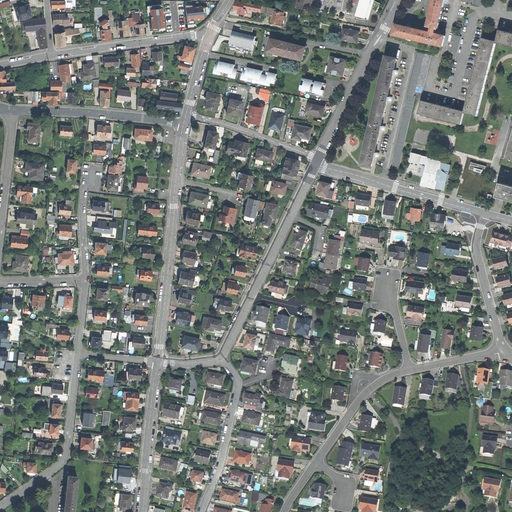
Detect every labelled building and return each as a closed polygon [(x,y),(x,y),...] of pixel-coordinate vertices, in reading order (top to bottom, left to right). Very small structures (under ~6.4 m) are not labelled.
[(296,0),(295,8),(313,11),(315,0),(314,0),(296,0)] [(360,0),(356,16),(369,20),(372,9),(376,12),(381,3),(375,1),(375,0),(360,0)] [(434,0),(431,13),(441,15),(444,4),(448,4),(449,1),(445,0),(434,0)] [(246,9),(261,12),(262,6),(246,3),(236,1),(235,6),(234,10),(239,11),(239,13),(245,15),(246,9)] [(22,6),(15,8),(16,11),(12,12),(15,21),(18,20),(32,17),(30,10),(29,4),(26,5),(22,6)] [(187,20),(195,20),(203,19),(203,13),(202,7),(202,6),(195,7),(195,8),(193,8),(193,7),(185,8),(186,9),(187,9),(187,11),(186,11),(187,20)] [(162,8),(150,9),(150,12),(152,31),(159,30),(158,28),(164,27),(163,17),(162,17),(162,12),(163,12),(162,8)] [(285,17),(283,16),(284,13),(278,12),(279,9),(269,8),(268,15),(272,16),(271,22),(276,23),(281,24),(282,20),(284,21),(285,17)] [(296,20),(297,13),(289,12),(287,18),(296,20)] [(418,40),(442,46),(445,36),(434,33),(435,28),(438,29),(441,15),(431,13),(428,26),(432,27),(431,30),(431,33),(420,30),(418,40)] [(63,25),(69,24),(69,18),(65,18),(65,14),(52,15),(53,20),(53,24),(63,23),(63,25)] [(135,25),(135,22),(140,21),(139,14),(135,14),(132,14),(132,18),(128,18),(128,20),(129,25),(129,26),(135,25)] [(24,25),(25,30),(39,29),(40,49),(44,48),(47,47),(44,18),(24,20),(24,25)] [(106,26),(110,24),(107,21),(106,19),(105,19),(100,23),(104,28),(106,26)] [(129,35),(128,25),(129,25),(128,20),(124,20),(118,21),(119,26),(119,32),(120,36),(123,36),(129,35)] [(393,34),(418,40),(420,30),(410,28),(411,24),(409,24),(407,23),(406,27),(396,24),(393,34)] [(135,25),(136,35),(140,34),(145,34),(145,24),(135,25)] [(111,40),(110,29),(109,29),(104,30),(101,30),(102,41),(106,40),(111,40)] [(341,39),(357,43),(358,38),(359,32),(343,29),(343,31),(340,31),(338,38),(341,38),(341,39)] [(497,43),(511,46),(511,32),(500,30),(497,42),(497,43)] [(249,35),(233,31),(230,47),(237,49),(237,50),(245,52),(245,51),(252,52),(256,36),(249,35)] [(65,45),(64,36),(64,32),(54,34),(56,46),(65,45)] [(451,51),(457,53),(461,37),(455,35),(451,51)] [(493,58),(497,43),(497,42),(484,38),(465,111),(465,112),(478,116),(480,106),(484,92),(488,75),(493,58)] [(269,52),(302,60),(304,52),(305,48),(272,40),(269,52)] [(181,59),(191,61),(194,48),(189,47),(185,46),(181,59)] [(156,61),(162,60),(162,51),(157,51),(152,52),(153,61),(156,61)] [(392,168),(398,170),(423,53),(417,52),(392,168)] [(136,67),(138,67),(140,67),(139,54),(134,54),(131,55),(132,67),(136,67)] [(415,92),(422,94),(431,55),(424,54),(415,92)] [(104,66),(118,66),(118,57),(111,58),(104,58),(104,66)] [(331,57),(327,72),(343,76),(344,69),(346,61),(331,57)] [(385,67),(382,81),(391,83),(393,73),(396,74),(397,70),(394,70),(397,59),(387,57),(385,67)] [(81,79),(99,76),(99,62),(89,64),(83,65),(84,72),(80,72),(81,79)] [(218,67),(218,71),(221,72),(225,73),(227,63),(224,62),(220,62),(219,65),(218,67)] [(187,74),(189,66),(178,63),(177,67),(181,68),(180,72),(187,74)] [(233,74),(233,71),(234,68),(235,65),(231,64),(227,63),(225,73),(229,74),(233,74)] [(61,82),(65,82),(71,82),(68,64),(58,65),(60,73),(61,82)] [(142,65),(142,74),(153,75),(153,65),(145,65),(142,65)] [(246,71),(246,74),(245,77),(249,78),(253,79),(255,69),(251,68),(247,67),(246,71)] [(126,75),(135,76),(135,69),(126,68),(126,75)] [(257,80),(260,81),(261,77),(261,74),(262,71),(259,70),(255,69),(253,79),(257,80)] [(268,78),(267,82),(271,83),(275,84),(275,81),(277,79),(276,77),(277,74),(273,73),(269,72),(268,76),(268,78)] [(155,88),(155,84),(156,79),(146,78),(145,82),(145,86),(155,88)] [(316,94),(323,95),(326,83),(316,81),(316,83),(313,82),(313,80),(302,78),(300,85),(301,86),(300,90),(307,92),(306,93),(313,94),(314,92),(317,93),(316,94)] [(93,80),(93,87),(99,87),(99,86),(112,88),(112,84),(99,83),(99,79),(93,80)] [(379,95),(375,111),(384,113),(387,100),(390,100),(391,97),(388,96),(391,83),(382,81),(379,95)] [(15,82),(0,83),(0,88),(13,88),(14,95),(16,95),(18,95),(18,93),(28,94),(28,100),(33,99),(33,91),(23,90),(23,91),(15,91),(15,82)] [(65,91),(65,82),(61,82),(51,82),(51,91),(65,91)] [(109,91),(101,90),(100,106),(104,107),(108,107),(109,91)] [(130,91),(118,90),(117,99),(123,100),(129,100),(130,91)] [(59,92),(42,92),(42,97),(42,98),(42,99),(47,99),(50,99),(50,103),(56,103),(56,99),(59,99),(59,97),(59,96),(59,92)] [(76,92),(68,92),(68,97),(68,103),(72,103),(76,103),(76,102),(79,102),(79,98),(76,98),(76,92)] [(161,92),(160,100),(175,102),(175,98),(176,94),(161,92)] [(204,108),(216,111),(218,105),(220,95),(207,92),(206,98),(204,108)] [(239,115),(242,101),(235,99),(235,100),(229,99),(226,113),(230,114),(233,115),(233,114),(239,115)] [(157,100),(156,107),(171,109),(171,110),(181,111),(181,107),(181,103),(157,100)] [(462,124),(465,112),(465,111),(452,107),(430,102),(422,100),(419,113),(462,124)] [(263,117),(262,116),(264,107),(262,104),(257,103),(256,107),(251,106),(247,121),(251,122),(253,123),(255,126),(260,127),(261,126),(263,117)] [(324,107),(308,104),(306,113),(322,117),(323,113),(324,107)] [(372,124),(369,140),(378,142),(381,129),(384,130),(384,126),(382,125),(384,113),(375,111),(372,124)] [(281,131),(284,116),(273,113),(269,128),(275,130),(281,131)] [(29,140),(39,141),(39,135),(40,132),(40,124),(28,123),(27,129),(30,129),(29,135),(29,140)] [(71,136),(71,134),(73,134),(73,132),(72,132),(72,126),(66,126),(60,125),(60,135),(71,136)] [(96,136),(109,138),(110,126),(106,126),(106,125),(104,125),(102,125),(97,125),(96,136)] [(302,141),(310,143),(313,137),(310,136),(312,128),(295,125),(292,139),(298,140),(298,139),(302,141)] [(146,140),(151,140),(152,130),(135,129),(134,139),(146,140)] [(213,151),(213,148),(214,148),(217,133),(208,131),(205,142),(205,146),(208,147),(208,150),(213,151)] [(131,138),(123,138),(122,148),(127,149),(130,149),(131,138)] [(378,142),(369,140),(366,152),(363,164),(372,166),(375,156),(378,156),(378,153),(376,152),(378,142)] [(237,155),(244,156),(245,157),(249,143),(243,142),(238,141),(237,148),(234,147),(235,145),(234,145),(228,144),(226,152),(232,154),(237,155)] [(104,155),(105,145),(94,144),(93,153),(98,154),(104,155)] [(255,159),(256,159),(263,160),(270,162),(272,152),(265,150),(257,149),(255,159)] [(420,164),(423,165),(420,176),(422,177),(421,183),(425,184),(426,184),(432,186),(435,187),(437,188),(445,190),(446,183),(447,181),(448,181),(449,175),(449,174),(451,165),(427,159),(428,157),(422,155),(411,152),(409,162),(419,165),(420,164)] [(293,175),(296,176),(297,173),(296,173),(297,170),(299,161),(285,158),(284,166),(283,170),(282,172),(292,174),(292,175),(293,175)] [(67,159),(66,172),(74,173),(75,169),(75,165),(78,166),(78,160),(67,159)] [(115,173),(121,173),(122,161),(119,160),(119,162),(117,162),(116,164),(114,164),(114,165),(111,165),(111,166),(109,166),(108,172),(111,172),(115,173)] [(43,165),(27,163),(26,168),(26,171),(30,171),(29,177),(42,179),(43,165)] [(210,172),(211,167),(194,163),(192,170),(191,174),(208,178),(210,172)] [(252,176),(241,173),(240,178),(238,187),(239,187),(241,188),(243,188),(249,189),(252,176)] [(120,186),(117,186),(118,176),(115,175),(110,175),(108,175),(108,181),(107,190),(117,191),(117,190),(119,191),(120,186)] [(137,185),(137,187),(143,187),(146,187),(147,177),(145,177),(139,177),(137,176),(137,185)] [(272,182),(270,190),(270,191),(282,194),(281,195),(285,196),(285,194),(286,190),(285,190),(286,187),(286,184),(272,181),(272,182)] [(333,192),(329,192),(331,184),(321,182),(319,182),(318,182),(317,184),(318,185),(318,186),(319,187),(318,190),(318,194),(328,196),(327,198),(332,199),(333,192)] [(511,201),(511,185),(501,183),(496,197),(503,199),(511,201)] [(32,187),(18,185),(17,190),(17,195),(21,195),(20,202),(30,203),(32,187)] [(189,203),(206,206),(207,202),(208,196),(191,192),(190,197),(189,203)] [(367,210),(367,207),(370,207),(372,196),(363,195),(359,194),(356,209),(367,210)] [(244,215),(254,217),(258,201),(248,198),(247,202),(244,215)] [(92,210),(103,211),(104,202),(93,201),(93,204),(92,210)] [(383,214),(393,216),(395,203),(390,202),(385,201),(383,214)] [(148,205),(144,205),(144,211),(147,211),(147,212),(158,214),(158,208),(159,204),(148,203),(148,205)] [(267,203),(264,216),(273,218),(275,218),(277,211),(278,205),(267,203)] [(59,204),(58,213),(70,215),(71,210),(71,205),(65,205),(59,204)] [(327,207),(311,204),(309,209),(308,215),(325,218),(325,217),(333,219),(335,211),(327,209),(327,207)] [(226,221),(233,223),(236,209),(230,208),(224,206),(222,215),(220,214),(218,219),(226,221)] [(415,209),(410,209),(409,214),(407,213),(406,218),(408,219),(408,220),(418,221),(420,210),(415,209)] [(36,214),(17,212),(17,217),(20,217),(19,222),(35,224),(36,214)] [(198,225),(199,220),(200,214),(187,212),(186,217),(185,222),(198,225)] [(430,229),(442,231),(443,226),(444,226),(446,216),(440,215),(438,215),(437,214),(436,215),(432,214),(430,229)] [(111,222),(98,220),(97,224),(97,226),(97,227),(112,229),(116,229),(116,222),(111,222)] [(137,233),(144,234),(145,225),(138,224),(137,233)] [(58,238),(67,238),(67,236),(70,236),(71,231),(71,226),(59,225),(59,231),(56,231),(56,235),(59,235),(58,238)] [(145,225),(144,234),(156,236),(156,230),(157,226),(145,225)] [(183,242),(195,245),(197,235),(197,233),(188,231),(187,233),(185,232),(185,233),(184,237),(183,242)] [(290,247),(300,250),(300,251),(302,252),(308,240),(308,238),(305,237),(306,234),(300,232),(299,233),(297,231),(295,236),(294,236),(292,241),(290,247)] [(373,245),(377,245),(379,233),(372,232),(372,233),(363,231),(361,243),(373,245)] [(491,242),(499,244),(502,234),(498,233),(494,232),(491,242)] [(499,244),(508,247),(508,244),(510,237),(511,236),(507,235),(502,234),(499,244)] [(26,248),(27,237),(21,236),(18,236),(18,238),(16,237),(12,237),(11,246),(26,248)] [(329,245),(327,254),(338,256),(340,242),(344,242),(345,237),(338,237),(338,241),(329,240),(329,245)] [(106,244),(96,243),(95,248),(95,253),(105,254),(105,250),(106,244)] [(454,254),(459,255),(460,249),(461,245),(448,243),(447,247),(446,253),(447,253),(446,255),(451,256),(452,254),(454,254)] [(406,246),(396,244),(395,249),(390,248),(389,256),(394,257),(394,259),(397,260),(403,261),(406,246)] [(256,248),(240,245),(239,250),(237,249),(235,256),(238,256),(245,258),(246,255),(254,257),(255,253),(256,248)] [(154,249),(143,248),(142,252),(142,257),(153,258),(154,253),(154,249)] [(186,264),(193,265),(194,260),(196,253),(184,250),(183,256),(182,261),(183,261),(187,262),(186,264)] [(65,264),(73,264),(73,253),(68,253),(68,251),(63,252),(63,253),(58,254),(58,265),(65,264)] [(420,267),(427,268),(429,255),(419,253),(417,267),(420,267)] [(338,256),(327,254),(326,258),(325,268),(336,270),(338,256)] [(16,265),(13,264),(12,270),(26,271),(27,267),(28,257),(20,256),(17,255),(16,262),(16,265)] [(495,269),(507,266),(505,257),(493,260),(494,264),(495,269)] [(369,259),(360,258),(360,259),(355,258),(354,266),(359,267),(358,270),(367,272),(368,266),(369,259)] [(284,274),(294,276),(296,268),(299,269),(300,264),(285,261),(284,268),(282,267),(281,271),(281,274),(284,275),(284,274)] [(112,267),(97,265),(97,270),(96,275),(108,276),(108,271),(111,271),(112,267)] [(235,269),(232,269),(230,273),(234,274),(234,275),(244,276),(245,272),(246,267),(236,266),(235,269)] [(152,271),(140,270),(140,274),(139,279),(151,280),(151,276),(152,271)] [(468,272),(453,270),(452,280),(466,282),(467,277),(468,272)] [(192,285),(194,275),(194,274),(189,273),(181,271),(179,277),(178,282),(183,283),(186,284),(192,285)] [(500,287),(511,284),(508,275),(497,278),(499,282),(500,287)] [(329,280),(323,279),(322,282),(312,280),(310,290),(313,291),(326,294),(329,280)] [(354,283),(353,289),(353,290),(365,292),(366,286),(367,281),(355,279),(354,283)] [(234,282),(228,280),(225,292),(236,294),(237,289),(238,285),(233,284),(234,282)] [(423,288),(424,284),(407,281),(407,286),(406,292),(415,294),(417,295),(418,294),(422,295),(423,290),(424,291),(425,289),(423,288)] [(269,292),(284,295),(286,287),(280,285),(280,283),(272,282),(270,288),(269,292)] [(108,289),(97,288),(97,293),(96,298),(107,299),(108,289)] [(190,294),(180,292),(178,296),(177,301),(181,302),(183,302),(188,303),(190,294)] [(141,293),(136,293),(135,304),(148,305),(148,303),(149,299),(150,299),(150,296),(149,295),(144,294),(145,293),(141,293)] [(505,305),(511,303),(511,293),(502,296),(504,301),(505,305)] [(39,296),(33,295),(32,305),(42,307),(44,296),(39,296)] [(473,297),(458,295),(456,306),(471,308),(472,303),(473,297)] [(64,297),(59,296),(58,305),(63,306),(63,307),(71,307),(71,302),(72,297),(64,296),(64,297)] [(8,307),(11,308),(12,301),(13,299),(8,298),(3,297),(2,303),(1,306),(8,307)] [(219,300),(217,309),(228,311),(229,307),(231,302),(219,300)] [(362,307),(348,305),(347,309),(345,309),(344,314),(361,317),(362,310),(362,307)] [(412,320),(421,322),(421,319),(423,319),(424,309),(409,306),(408,313),(408,316),(412,317),(412,320)] [(265,330),(269,311),(258,308),(256,316),(253,316),(252,319),(252,321),(258,322),(257,328),(265,330)] [(106,316),(106,311),(95,310),(94,314),(94,319),(105,321),(106,316)] [(189,322),(191,315),(178,312),(177,318),(175,323),(188,326),(189,322)] [(147,316),(135,315),(135,319),(134,324),(146,325),(147,320),(147,316)] [(284,317),(278,316),(275,329),(286,332),(288,318),(284,317)] [(221,322),(204,318),(201,328),(205,329),(205,330),(212,332),(213,329),(219,331),(220,327),(221,322)] [(308,331),(311,321),(306,320),(305,322),(301,321),(298,320),(295,334),(309,337),(310,331),(308,331)] [(378,333),(384,334),(385,328),(386,322),(375,320),(373,333),(375,333),(375,332),(378,332),(378,333)] [(68,331),(58,329),(58,326),(46,324),(45,329),(49,329),(49,328),(52,329),(51,333),(57,334),(56,338),(67,340),(68,336),(68,331)] [(469,329),(467,338),(470,338),(470,339),(481,341),(482,334),(483,328),(472,326),(472,330),(469,329)] [(454,331),(444,330),(441,347),(445,348),(449,349),(451,339),(453,340),(454,331)] [(356,334),(341,332),(340,341),(348,343),(347,347),(351,347),(354,348),(356,334)] [(423,352),(428,353),(430,336),(426,335),(426,333),(423,333),(423,335),(420,334),(419,341),(416,341),(414,349),(417,350),(417,351),(423,352)] [(255,341),(256,337),(247,335),(245,341),(244,348),(254,350),(255,346),(257,346),(258,342),(255,341)] [(191,349),(197,350),(200,339),(184,336),(182,346),(191,349)] [(273,354),(274,352),(277,353),(278,347),(289,349),(291,340),(270,336),(266,352),(270,353),(273,354)] [(91,346),(100,347),(101,338),(92,337),(92,340),(92,341),(91,346)] [(133,342),(132,346),(143,347),(144,343),(144,338),(133,337),(133,342)] [(45,349),(41,348),(41,351),(36,350),(36,360),(47,361),(47,357),(48,351),(45,351),(45,349)] [(380,361),(382,361),(383,356),(371,354),(369,366),(376,367),(379,368),(380,361)] [(282,371),(295,374),(297,366),(300,366),(301,360),(285,356),(283,366),(282,371)] [(348,358),(337,356),(335,371),(341,372),(346,373),(346,369),(350,365),(347,362),(348,358)] [(257,363),(244,360),(243,365),(241,364),(240,366),(240,368),(242,369),(241,374),(249,376),(250,373),(255,374),(257,363)] [(46,368),(31,367),(30,372),(34,372),(34,376),(45,377),(46,372),(46,368)] [(129,372),(128,378),(132,378),(140,379),(141,375),(141,369),(129,368),(129,372)] [(87,378),(102,380),(103,371),(88,369),(88,374),(87,378)] [(483,370),(480,370),(479,376),(478,376),(477,383),(487,385),(489,371),(483,370)] [(511,371),(506,371),(500,370),(500,377),(502,377),(500,385),(511,386),(511,371)] [(211,374),(208,373),(206,383),(221,386),(223,376),(211,374)] [(452,375),(448,375),(445,388),(446,388),(445,392),(455,393),(456,390),(458,377),(452,375)] [(169,389),(180,392),(181,387),(183,381),(171,379),(170,384),(169,389)] [(294,392),(291,391),(293,382),(283,380),(281,387),(277,386),(277,388),(276,391),(277,391),(276,396),(292,399),(294,392)] [(427,381),(422,380),(422,385),(421,389),(420,395),(431,397),(433,382),(427,381)] [(63,385),(52,384),(52,393),(62,394),(62,389),(63,385)] [(98,388),(86,387),(86,392),(86,396),(97,397),(98,388)] [(344,390),(333,388),(333,389),(332,389),(331,390),(330,394),(332,395),(331,401),(342,402),(343,396),(344,390)] [(399,389),(395,388),(393,404),(404,406),(406,390),(399,389)] [(139,393),(127,392),(126,399),(125,409),(137,410),(138,398),(139,393)] [(219,408),(219,406),(223,407),(224,402),(225,396),(207,392),(204,405),(219,408)] [(195,397),(187,395),(186,403),(186,404),(194,405),(195,397)] [(245,409),(257,411),(258,409),(261,409),(262,403),(259,403),(260,396),(256,395),(255,397),(246,395),(245,400),(244,404),(245,405),(245,409)] [(62,405),(51,404),(50,417),(58,417),(58,414),(59,411),(61,411),(62,405)] [(179,415),(181,408),(166,404),(165,410),(164,416),(178,420),(179,415)] [(481,422),(493,424),(494,420),(495,416),(492,415),(492,413),(493,408),(484,407),(483,412),(482,412),(481,422)] [(102,425),(108,426),(110,411),(103,410),(102,425)] [(93,413),(84,412),(83,418),(82,425),(92,426),(93,419),(93,414),(93,413)] [(220,415),(204,412),(203,422),(219,425),(220,420),(220,415)] [(242,423),(259,426),(261,417),(244,413),(243,417),(242,423)] [(310,420),(309,429),(324,432),(324,428),(325,425),(323,424),(323,421),(324,415),(312,413),(311,420),(310,420)] [(130,428),(134,429),(134,423),(135,424),(135,421),(136,418),(124,417),(124,421),(123,426),(123,430),(130,430),(130,428)] [(370,429),(371,419),(361,417),(361,420),(360,423),(362,423),(361,428),(360,428),(358,428),(357,432),(369,434),(370,429)] [(378,420),(371,419),(370,429),(376,430),(378,420)] [(61,425),(44,423),(44,429),(49,430),(49,434),(58,435),(58,432),(58,430),(61,430),(61,425)] [(167,443),(170,443),(176,445),(177,439),(180,440),(181,434),(174,433),(165,431),(164,436),(162,442),(167,443)] [(216,435),(204,433),(202,443),(214,445),(215,440),(216,435)] [(251,441),(258,442),(258,443),(264,444),(265,438),(240,433),(239,437),(237,437),(237,438),(237,439),(239,439),(238,444),(250,446),(251,441)] [(305,440),(305,436),(297,435),(296,439),(293,438),(291,450),(292,450),(292,451),(297,452),(298,450),(300,451),(308,452),(309,448),(309,446),(308,445),(308,441),(305,440)] [(87,448),(91,449),(91,443),(92,438),(81,437),(80,442),(80,448),(87,448)] [(494,449),(494,446),(497,446),(497,442),(498,439),(483,437),(482,447),(484,447),(483,453),(493,455),(494,449)] [(133,442),(122,441),(121,446),(121,451),(126,451),(130,452),(132,452),(133,448),(133,442)] [(53,444),(39,443),(39,447),(36,446),(35,451),(38,451),(38,453),(52,455),(52,450),(53,444)] [(347,462),(348,462),(353,446),(343,444),(342,447),(341,451),(340,450),(336,464),(345,467),(347,462)] [(375,448),(363,446),(361,457),(364,458),(368,458),(372,459),(372,461),(377,461),(379,450),(374,449),(375,448)] [(197,452),(195,462),(208,465),(209,460),(210,454),(197,452)] [(250,463),(249,463),(250,455),(235,452),(234,457),(233,462),(246,465),(246,466),(249,467),(250,463)] [(160,468),(176,471),(178,462),(162,459),(160,464),(160,468)] [(279,478),(290,480),(290,477),(291,474),(291,469),(293,470),(294,464),(280,461),(278,472),(280,472),(279,478)] [(36,463),(28,462),(28,463),(24,462),(23,466),(27,467),(26,472),(28,472),(28,473),(30,473),(30,472),(35,472),(35,468),(36,463)] [(0,468),(6,475),(9,472),(2,464),(0,468)] [(118,478),(129,479),(130,474),(130,470),(119,469),(118,478)] [(379,473),(367,471),(366,476),(365,476),(364,479),(364,481),(365,481),(364,486),(372,487),(373,483),(377,483),(379,473)] [(192,482),(202,484),(203,479),(204,474),(194,472),(192,482)] [(245,484),(247,475),(230,472),(229,477),(228,481),(245,484)] [(66,492),(65,508),(74,509),(78,477),(68,476),(66,492)] [(496,489),(499,490),(500,482),(485,479),(484,485),(487,486),(486,490),(485,490),(485,491),(484,496),(491,497),(496,498),(497,492),(495,492),(496,489)] [(169,490),(172,490),(173,486),(160,483),(159,491),(157,491),(157,493),(156,496),(167,499),(168,495),(169,490)] [(325,487),(315,485),(314,490),(314,494),(313,498),(313,499),(323,501),(325,487)] [(237,503),(239,493),(222,490),(221,494),(220,499),(237,503)] [(196,495),(186,493),(185,498),(183,498),(182,501),(185,502),(183,509),(193,511),(194,504),(196,495)] [(131,495),(122,494),(121,500),(119,500),(119,506),(121,506),(120,510),(130,511),(131,503),(131,495)] [(371,500),(361,498),(361,502),(360,507),(359,507),(357,511),(372,511),(373,511),(375,511),(376,510),(377,511),(379,500),(372,498),(371,500)] [(260,511),(270,511),(271,507),(273,507),(274,502),(266,500),(266,504),(262,503),(260,511)]
